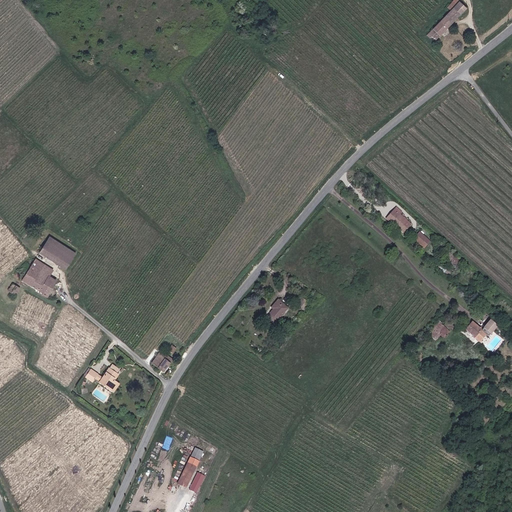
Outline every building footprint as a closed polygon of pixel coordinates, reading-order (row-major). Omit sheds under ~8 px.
[(436,41),(461,16),(454,9),(460,2),(457,0),(455,0),(448,8),(451,12),(427,37),(430,40),(432,37),(436,41)] [(461,16),(467,9),(460,2),(454,9),(461,16)] [(407,227),(410,224),(399,213),(395,210),(393,212),(394,213),(392,215),(407,227)] [(403,232),(407,227),(392,215),(388,220),(403,232)] [(420,232),(416,236),(425,243),(428,239),(420,232)] [(422,246),(425,243),(416,236),(413,239),(422,246)] [(56,264),(67,249),(50,238),(40,254),(56,264)] [(76,254),(67,249),(56,264),(65,270),(76,254)] [(44,265),(36,259),(31,265),(41,271),(44,265)] [(39,282),(36,289),(40,292),(40,293),(47,297),(56,281),(49,277),(53,271),(44,265),(41,271),(31,265),(27,272),(26,271),(24,273),(39,282)] [(22,280),(36,289),(39,282),(24,273),(23,274),(25,275),(22,280)] [(19,288),(12,283),(7,291),(15,295),(19,288)] [(305,305),(309,301),(303,296),(297,303),(303,308),(305,305)] [(291,308),(281,299),(275,307),(278,310),(270,318),(278,324),(291,308)] [(487,321),(479,331),(470,323),(466,327),(463,331),(477,342),(480,339),(483,335),(485,337),(494,327),(492,325),(487,321)] [(436,322),(429,328),(435,334),(441,327),(436,322)] [(441,327),(435,334),(441,339),(446,333),(441,327)] [(174,360),(164,352),(163,353),(162,352),(157,358),(152,363),(163,372),(170,363),(171,364),(174,360)] [(105,378),(104,380),(102,382),(112,389),(117,381),(115,379),(116,378),(117,379),(120,374),(111,368),(105,378)] [(99,376),(100,374),(93,370),(88,377),(95,382),(99,376)] [(196,446),(191,457),(196,459),(201,449),(196,446)] [(196,459),(191,457),(179,483),(186,486),(198,461),(196,459)] [(197,493),(204,475),(197,472),(189,490),(197,493)]
